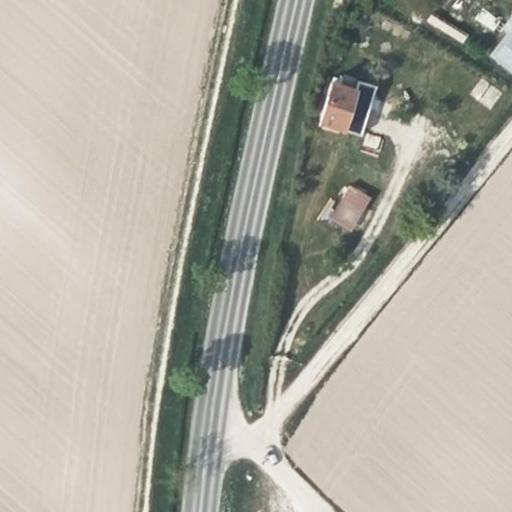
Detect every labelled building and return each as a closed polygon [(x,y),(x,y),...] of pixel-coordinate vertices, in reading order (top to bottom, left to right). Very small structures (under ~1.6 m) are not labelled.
[(462,45),(468,36),(432,14),(427,23),(462,45)] [(511,16),(486,57),(511,74),(511,16)] [(480,78),(469,95),(490,108),(501,91),(480,78)] [(338,153),(348,111),(322,105),(311,146),(338,153)] [(396,226),(427,188),(399,165),(368,203),(396,226)]
